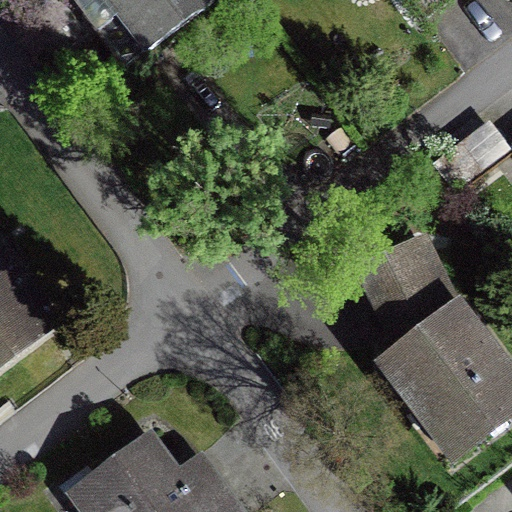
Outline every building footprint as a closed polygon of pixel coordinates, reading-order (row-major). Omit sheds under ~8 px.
[(103,0),(145,56),(214,5),(209,0),(103,0)] [(511,154),(511,148),(495,126),(446,162),(466,189),(511,154)] [(426,396),(466,450),(511,415),(511,383),(451,303),(422,243),(363,272),(403,355),(386,368),(414,405),(426,396)] [(0,369),(53,331),(0,259),(0,369)] [(234,511),(207,475),(186,490),(154,446),(101,486),(110,498),(91,511),(234,511)]
